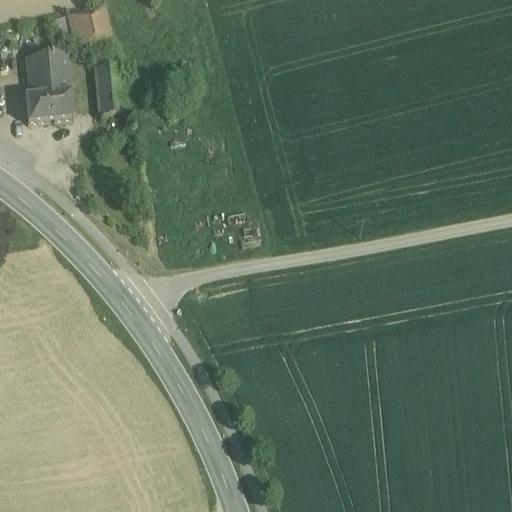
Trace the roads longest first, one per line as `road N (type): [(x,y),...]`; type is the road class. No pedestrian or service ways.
road 1 (secondary): [(0,185),(127,307),(209,445),(235,511)]
road 2 (track): [(127,307),(184,282),(511,223)]
